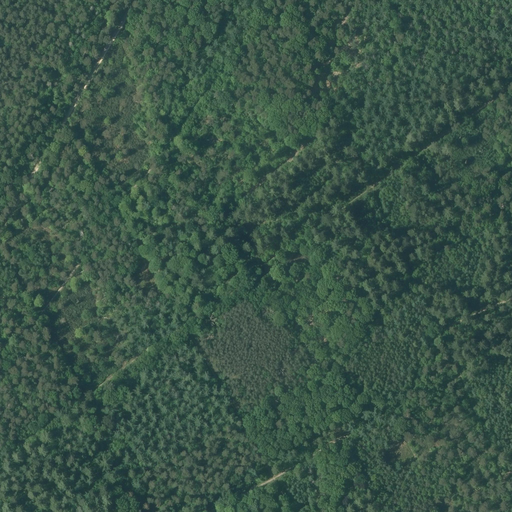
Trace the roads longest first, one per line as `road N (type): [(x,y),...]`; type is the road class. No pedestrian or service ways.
road 1 (track): [(119,205),(291,511)]
road 2 (track): [(411,63),(337,118),(438,332)]
road 3 (track): [(438,332),(388,412),(207,511)]
road 4 (unknown): [(0,216),(133,0)]
road 5 (track): [(337,118),(151,254)]
road 6 (track): [(99,0),(0,164)]
